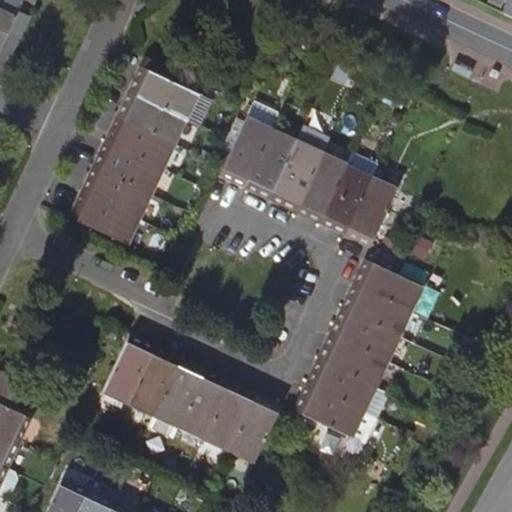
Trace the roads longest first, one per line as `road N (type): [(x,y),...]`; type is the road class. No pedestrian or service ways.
road 1 (residential): [(5,232),(139,295),(149,327),(265,381),(299,360),(342,263),(221,205),(210,231)]
road 2 (residential): [(53,132),(116,0)]
road 3 (residential): [(511,53),(399,0)]
